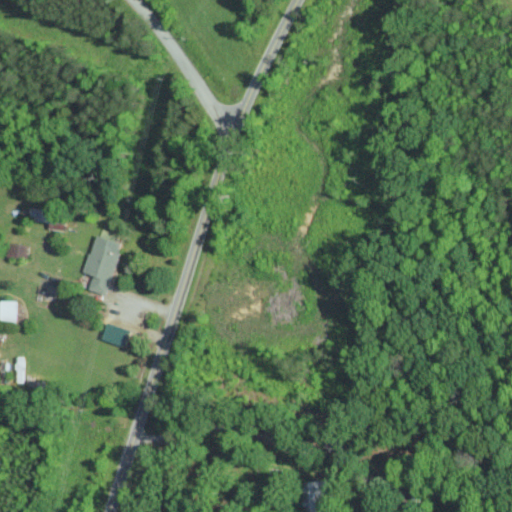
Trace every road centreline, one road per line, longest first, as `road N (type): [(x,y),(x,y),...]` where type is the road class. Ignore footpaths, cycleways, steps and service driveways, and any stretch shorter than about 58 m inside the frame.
road 1 (residential): [(298,0),(224,162),(110,511)]
road 2 (residential): [(236,132),(129,0)]
